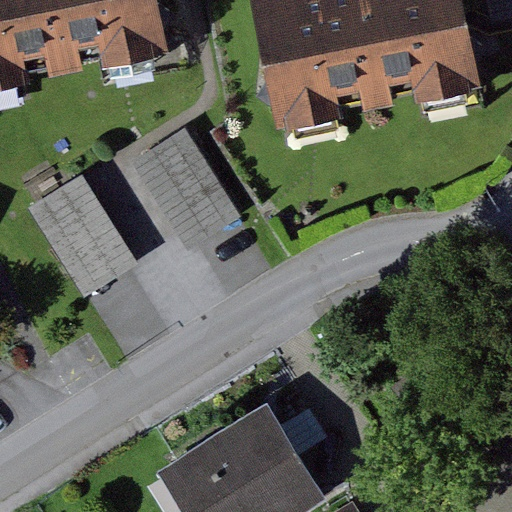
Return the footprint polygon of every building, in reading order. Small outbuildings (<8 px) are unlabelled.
[(0,0),(0,85),(185,48),(175,0),(0,0)] [(499,80),(481,0),(269,0),(295,123),(499,80)] [(257,216),(200,124),(145,158),(203,250),(257,216)] [(151,263),(93,172),(39,206),(97,298),(151,263)] [(511,377),(463,327),(399,387),(475,467),(511,432),(511,377)] [(318,511),(341,498),(279,398),(173,464),(203,511),(318,511)]
